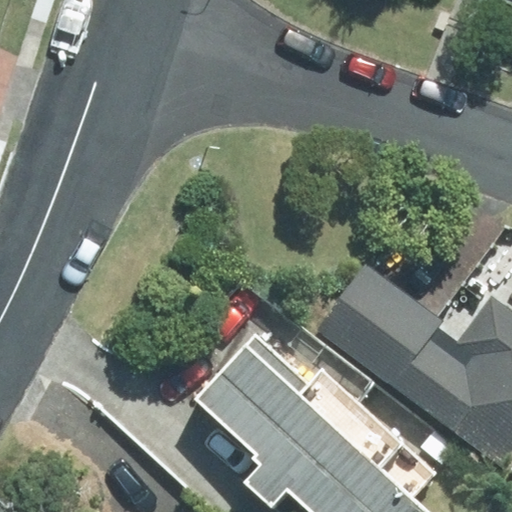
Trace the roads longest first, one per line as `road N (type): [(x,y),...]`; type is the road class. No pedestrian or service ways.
road 1 (residential): [(511,155),(116,21)]
road 2 (residential): [(0,307),(116,21)]
